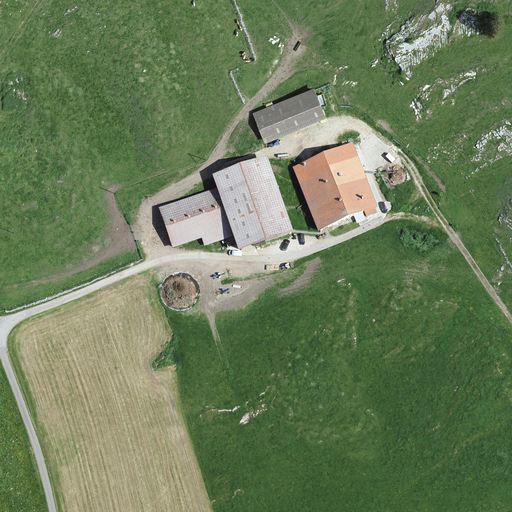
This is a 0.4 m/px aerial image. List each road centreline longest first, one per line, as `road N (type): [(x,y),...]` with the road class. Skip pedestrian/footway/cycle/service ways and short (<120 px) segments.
road 1 (unclassified): [(0,325),(171,257),(292,256),(386,217)]
road 2 (track): [(386,217),(444,222),(511,323)]
road 3 (unclassified): [(52,511),(0,345)]
road 4 (track): [(364,132),(405,158),(444,222)]
